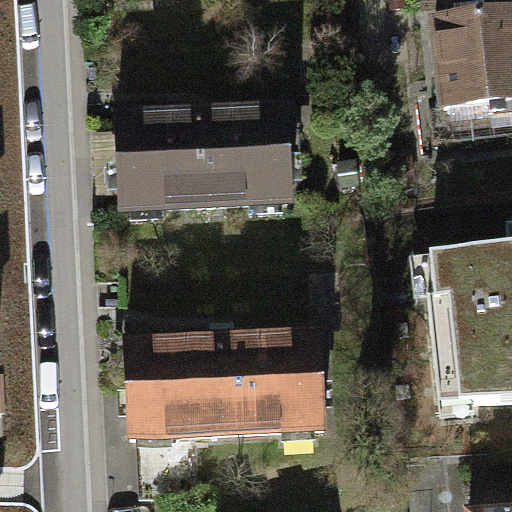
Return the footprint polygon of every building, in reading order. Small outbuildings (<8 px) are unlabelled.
[(432,24),(442,108),(443,111),(511,103),(511,14),(502,15),(432,24)] [(511,136),(511,103),(443,111),(442,108),(429,110),(434,145),(511,136)] [(202,114),(116,118),(120,213),(294,204),(289,110),(202,114)] [(511,259),(437,268),(451,393),(511,386),(511,259)] [(223,341),(131,344),(135,439),(324,432),(320,337),(223,341)]
